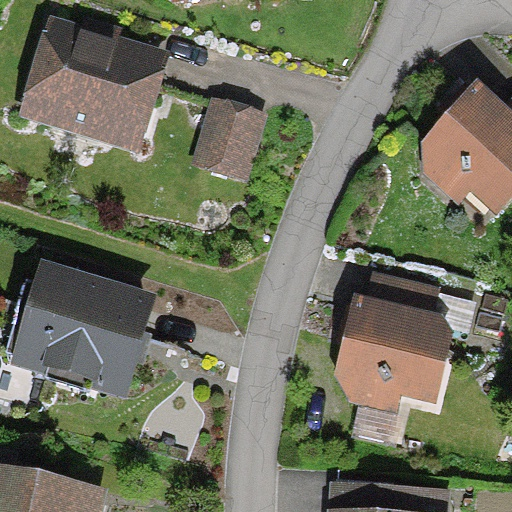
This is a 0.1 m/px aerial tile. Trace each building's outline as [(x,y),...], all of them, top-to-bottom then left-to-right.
[(155,66),(50,34),(25,116),(107,141),(118,103),(142,110),(155,66)] [(471,99),(460,89),(449,102),(459,112),(424,150),(425,176),(433,183),(459,181),(485,206),(510,179),(511,179),(511,103),(496,121),(472,98),(471,99)] [(236,180),(253,122),(215,111),(197,168),(236,180)] [(117,393),(142,312),(41,281),(29,322),(15,317),(2,358),(45,371),(42,383),(85,396),(89,384),(117,393)] [(336,380),(350,402),(360,404),(382,391),(417,400),(425,364),(440,355),(443,345),(434,331),(424,329),(431,297),(370,282),(363,314),(343,311),(339,328),(348,330),(336,380)] [(0,511),(88,511),(90,505),(5,486),(10,462),(0,459),(0,511)] [(330,511),(438,511),(440,500),(332,493),(330,511)]
